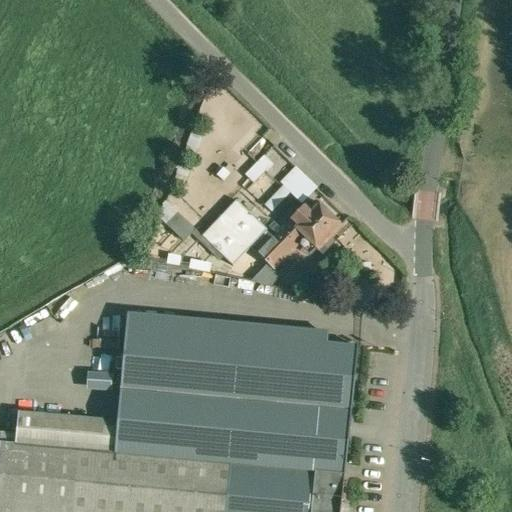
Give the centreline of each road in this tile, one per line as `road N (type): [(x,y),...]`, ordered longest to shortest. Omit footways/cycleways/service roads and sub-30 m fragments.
road 1 (unclassified): [(421,263),(155,0)]
road 2 (unclassified): [(451,0),(421,263)]
road 3 (unclassified): [(421,263),(398,511)]
